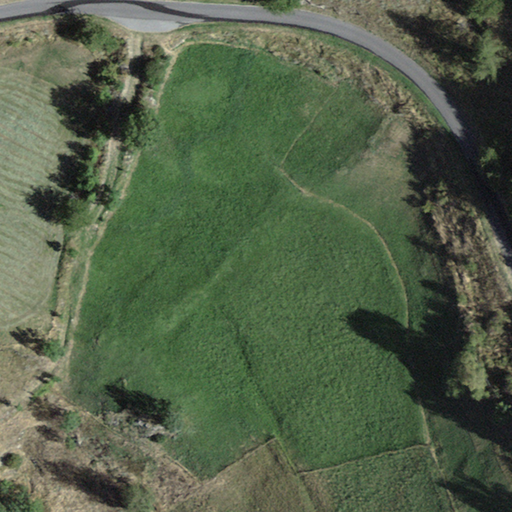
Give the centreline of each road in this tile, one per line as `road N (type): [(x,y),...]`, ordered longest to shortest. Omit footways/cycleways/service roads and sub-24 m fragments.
road 1 (track): [(139,0),(118,147),(70,295),(31,398),(0,421)]
road 2 (unclassified): [(511,204),(472,117),(390,40),(319,8),(192,0)]
